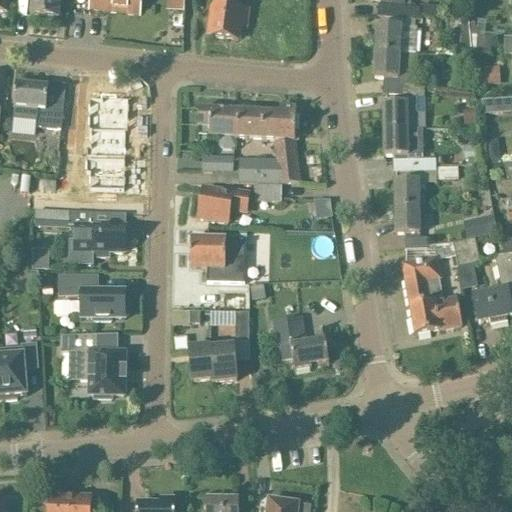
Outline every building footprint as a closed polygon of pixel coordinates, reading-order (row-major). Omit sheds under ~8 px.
[(0,0),(0,15),(6,16),(8,0),(0,0)] [(57,22),(59,0),(32,0),(30,19),(57,22)] [(140,0),(91,0),(90,12),(96,12),(94,34),(109,35),(111,14),(138,18),(140,0)] [(181,12),(182,0),(167,0),(166,11),(181,12)] [(223,0),(222,10),(213,9),(209,40),(239,44),(240,29),(246,30),(248,13),(239,12),(239,0),(223,0)] [(377,20),(397,21),(398,9),(394,9),(394,0),(369,0),(369,2),(379,2),(377,20)] [(420,8),(420,11),(420,18),(437,19),(438,9),(420,8)] [(419,23),(420,18),(420,11),(398,9),(397,21),(419,23)] [(377,28),(375,54),(399,55),(415,56),(417,30),(377,28)] [(375,54),(373,81),(384,81),(382,98),(402,99),(402,87),(396,87),(399,55),(375,54)] [(499,69),(478,71),(480,89),(501,87),(499,69)] [(46,107),(47,90),(14,86),(12,110),(37,113),(35,129),(61,132),(63,109),(46,107)] [(407,132),(407,119),(417,119),(417,100),(425,100),(426,88),(402,87),(402,99),(402,105),(383,105),(383,133),(407,132)] [(87,103),(87,139),(88,139),(128,139),(129,140),(130,107),(130,103),(118,103),(118,100),(100,100),(100,103),(87,103)] [(511,101),(488,103),(489,117),(511,115),(511,101)] [(279,110),(279,116),(278,142),(273,142),(275,164),(250,164),(250,186),(278,187),(299,185),(294,142),(296,111),(279,110)] [(238,125),(238,114),(198,112),(197,127),(208,128),(208,138),(211,139),(237,141),(236,125),(238,125)] [(279,116),(238,114),(238,125),(236,125),(237,141),(273,142),(278,142),(279,116)] [(407,132),(383,133),(384,158),(394,158),(394,175),(415,175),(415,164),(407,164),(407,132)] [(84,150),(84,165),(127,166),(128,139),(88,139),(88,150),(84,150)] [(486,143),(490,164),(502,162),(498,141),(486,143)] [(234,177),(234,161),(203,160),(202,176),(234,177)] [(238,185),(250,186),(250,164),(238,163),(238,185)] [(436,174),(436,171),(436,163),(415,164),(415,175),(436,174)] [(127,166),(84,165),(84,181),(87,181),(87,197),(127,198),(127,166)] [(438,170),(438,182),(459,181),(459,169),(438,170)] [(32,192),(40,192),(41,180),(33,179),(32,192)] [(49,181),(41,180),(40,192),(48,193),(49,181)] [(49,181),(48,193),(57,193),(58,181),(49,181)] [(395,211),(419,210),(419,183),(394,184),(395,211)] [(255,205),(281,205),(281,189),(255,189),(255,205)] [(233,196),(202,190),(196,221),(228,227),(232,210),(247,213),(250,196),(233,193),(233,196)] [(333,220),(331,201),(315,202),(316,221),(333,220)] [(428,253),(428,249),(427,242),(420,242),(419,210),(395,211),(395,237),(406,237),(405,254),(406,254),(428,253)] [(35,229),(70,231),(71,216),(36,213),(35,229)] [(495,237),(491,220),(463,227),(466,244),(495,237)] [(125,257),(126,229),(91,227),(91,229),(75,229),(75,246),(91,247),(90,261),(109,261),(110,256),(125,257)] [(505,257),(511,256),(511,236),(499,237),(503,257),(505,257)] [(244,285),(244,270),(245,261),(242,261),(242,246),(225,245),(225,243),(190,242),(189,271),(207,271),(206,282),(223,282),(223,284),(244,285)] [(453,247),(456,259),(458,271),(480,266),(475,242),(453,247)] [(449,257),(450,261),(456,259),(453,247),(428,249),(428,253),(406,254),(406,266),(438,261),(437,260),(449,257)] [(50,271),(50,251),(33,250),(33,271),(50,271)] [(437,311),(436,304),(443,303),(440,283),(442,283),(441,282),(454,280),(450,261),(449,257),(437,260),(438,261),(406,266),(401,267),(413,337),(461,329),(456,301),(442,303),(443,310),(437,311)] [(501,294),(474,299),(479,325),(511,318),(507,292),(511,291),(511,287),(505,257),(503,257),(494,259),(501,294)] [(463,270),(465,297),(477,296),(474,269),(463,270)] [(28,275),(28,285),(38,285),(38,275),(28,275)] [(98,279),(59,280),(59,301),(81,300),(81,321),(95,321),(95,324),(112,324),(112,321),(125,321),(125,318),(129,318),(129,305),(125,305),(125,293),(98,293),(98,279)] [(58,301),(56,315),(69,317),(71,303),(58,301)] [(199,314),(189,315),(189,327),(199,327),(199,314)] [(249,316),(236,316),(235,343),(249,343),(249,316)] [(326,348),(332,347),(329,330),(304,334),(301,320),(271,325),(278,364),(292,362),(294,373),(311,370),(311,368),(329,365),(326,348)] [(71,339),(70,356),(80,356),(80,383),(90,383),(89,398),(94,398),(94,402),(111,403),(111,399),(125,399),(126,356),(98,355),(98,338),(71,339)] [(61,356),(70,356),(71,339),(61,339),(61,356)] [(21,351),(0,352),(0,367),(3,404),(17,403),(17,399),(27,399),(25,373),(38,372),(36,347),(21,348),(21,351)] [(212,385),(209,350),(188,352),(191,384),(211,382),(211,385),(212,385)] [(209,350),(212,385),(237,382),(234,350),(209,352),(209,350)] [(91,511),(92,502),(50,500),(49,511),(91,511)] [(137,506),(136,511),(175,511),(175,502),(159,502),(159,507),(137,506)] [(238,511),(238,502),(207,502),(206,511),(238,511)] [(301,511),(298,511),(298,508),(269,503),(267,511),(301,511)]
